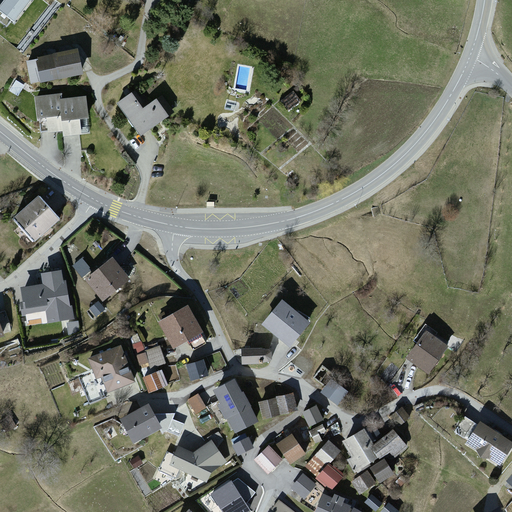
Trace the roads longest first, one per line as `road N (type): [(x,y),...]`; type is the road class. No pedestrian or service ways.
road 1 (residential): [(511,430),(446,390),(351,418),(289,379),(231,368),(166,224)]
road 2 (tertiary): [(166,224),(279,222),(345,197),(415,147),(473,62)]
road 3 (residential): [(95,200),(0,290)]
